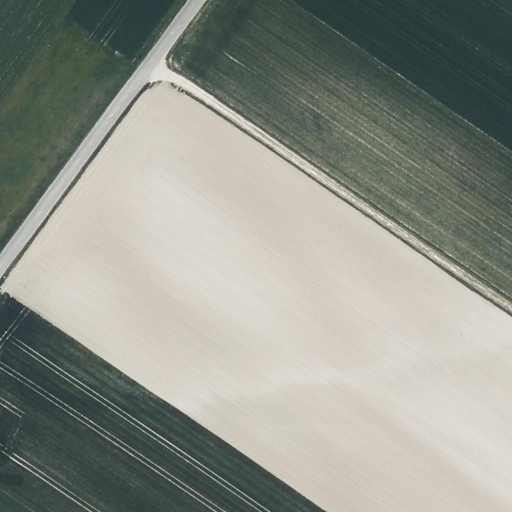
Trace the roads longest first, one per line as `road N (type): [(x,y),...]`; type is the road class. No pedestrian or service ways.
road 1 (track): [(148,61),(511,308)]
road 2 (tertiary): [(194,0),(0,270)]
